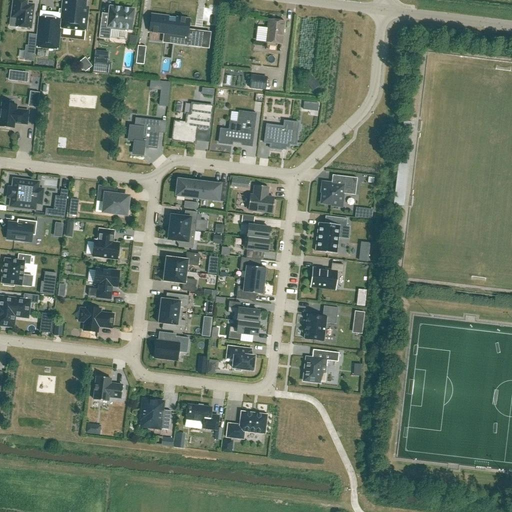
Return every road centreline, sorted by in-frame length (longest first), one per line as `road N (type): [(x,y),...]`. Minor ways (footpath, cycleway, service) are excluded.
road 1 (residential): [(294,177),(269,392)]
road 2 (residential): [(383,10),(371,101),(294,177)]
road 3 (residential): [(133,356),(155,181)]
road 4 (residential): [(155,181),(0,161)]
road 5 (residential): [(133,356),(143,376),(269,392)]
road 6 (residential): [(294,177),(179,162),(155,181)]
road 7 (residential): [(0,340),(133,356)]
road 8 (residential): [(511,26),(383,10)]
